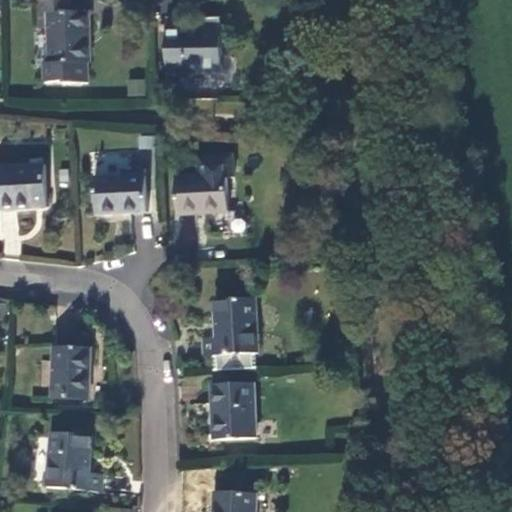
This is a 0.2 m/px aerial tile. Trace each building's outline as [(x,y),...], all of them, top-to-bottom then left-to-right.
[(67,0),(66,0),(38,0),(39,16),(48,16),(49,66),(44,67),(44,86),(62,86),(62,88),(87,87),(86,67),(89,67),(88,13),(67,14),(67,0)] [(181,20),(165,21),(167,73),(221,71),(220,20),(205,20),(206,30),(181,31),(181,20)] [(197,178),(177,179),(179,216),(226,213),(224,179),(232,178),(231,157),(196,159),(197,178)] [(45,166),(0,168),(0,201),(1,211),(48,208),(45,166)] [(145,178),(95,180),(97,216),(147,213),(145,178)] [(0,219),(0,240),(14,242),(17,218),(0,216),(0,219)] [(257,301),(215,302),(215,341),(205,342),(205,357),(214,357),(214,372),(255,371),(255,355),(259,355),(257,301)] [(89,351),(52,350),(51,400),(88,402),(89,351)] [(255,387),(213,388),(216,442),(256,440),(255,387)] [(92,439),(52,435),(47,490),(100,494),(101,478),(89,476),(92,439)] [(256,511),(257,496),(215,493),(214,511),(256,511)]
